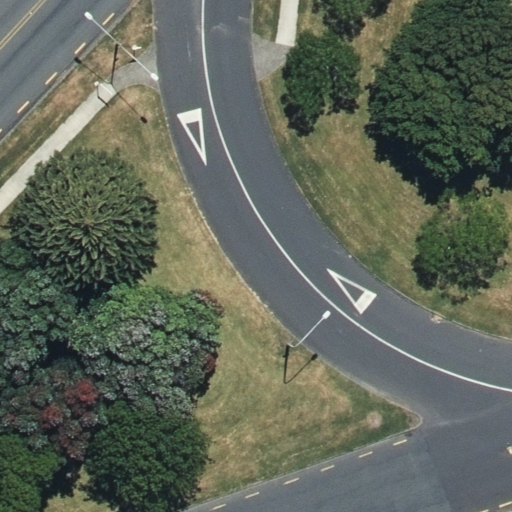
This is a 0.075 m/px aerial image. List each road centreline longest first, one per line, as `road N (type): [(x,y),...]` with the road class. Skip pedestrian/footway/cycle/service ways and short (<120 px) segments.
road 1 (residential): [(511,391),(419,363),(329,309),(267,234),(212,100),(202,0)]
road 2 (residential): [(511,447),(331,511)]
